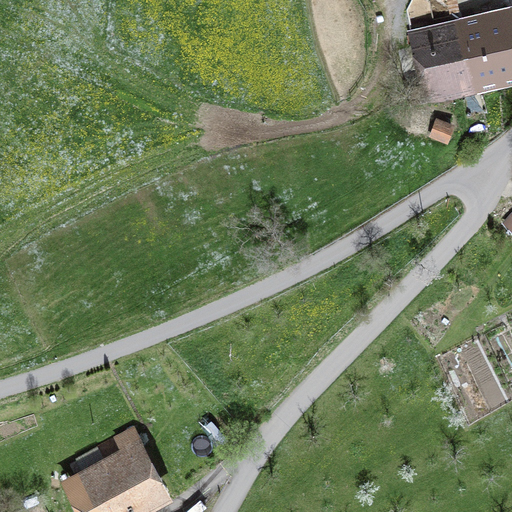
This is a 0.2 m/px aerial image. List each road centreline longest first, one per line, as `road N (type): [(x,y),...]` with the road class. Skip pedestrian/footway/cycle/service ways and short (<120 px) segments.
road 1 (unclassified): [(0,389),(236,302),(506,156)]
road 2 (unclassified): [(226,511),(272,432),(472,221),(506,156)]
road 3 (unknown): [(272,432),(113,511)]
